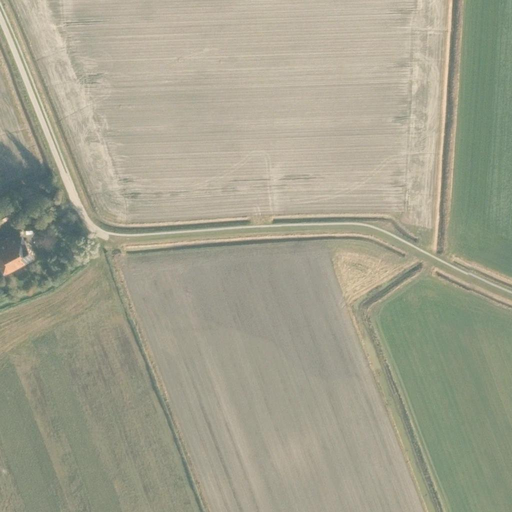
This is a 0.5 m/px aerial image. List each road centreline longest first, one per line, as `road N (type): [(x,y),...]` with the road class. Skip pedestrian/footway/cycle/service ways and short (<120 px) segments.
road 1 (track): [(511,299),(373,232),(112,240),(92,231),(76,205)]
road 2 (unclassified): [(76,205),(0,17)]
